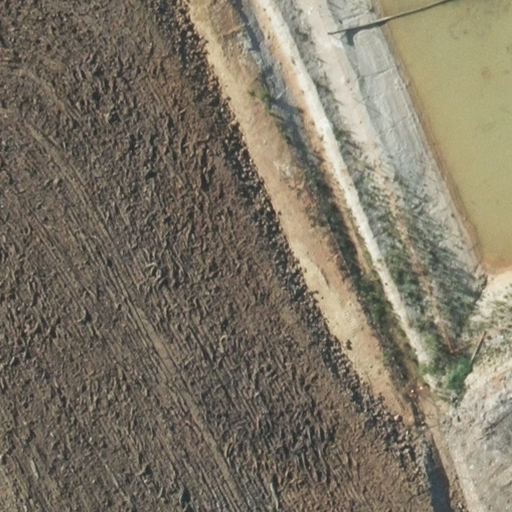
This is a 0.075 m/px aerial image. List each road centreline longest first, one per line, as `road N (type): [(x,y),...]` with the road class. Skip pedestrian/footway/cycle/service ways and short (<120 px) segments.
road 1 (secondary): [(0,42),(60,146),(341,478),(383,511)]
road 2 (secondary): [(220,511),(0,239)]
